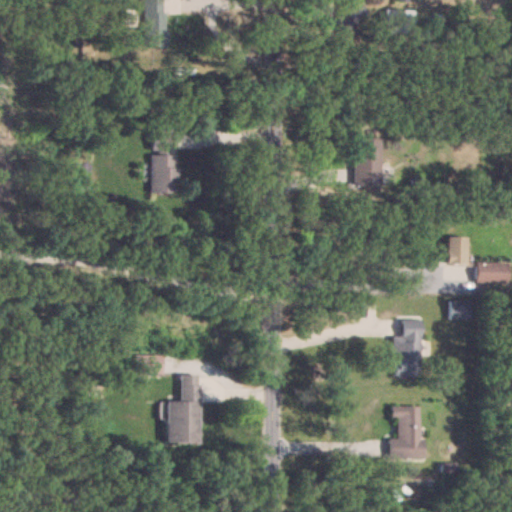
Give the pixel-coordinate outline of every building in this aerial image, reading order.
[(142,0),(142,46),(164,46),(164,0),(142,0)] [(367,11),(354,0),(353,0),(334,21),(348,33),(367,11)] [(413,10),(383,10),(383,33),(413,33),(413,10)] [(149,130),(148,192),(177,193),(178,154),(171,154),(171,130),(149,130)] [(353,184),(380,184),(380,139),(353,139),(353,184)] [(465,235),(444,235),(444,262),(465,262),(465,235)] [(507,261),(474,261),(474,282),(507,282),(507,261)] [(468,300),(448,300),(448,317),(468,317),(468,300)] [(418,374),(419,318),(401,318),(401,336),(392,336),(392,374),(418,374)] [(178,401),(158,401),(158,419),(165,420),(164,442),(197,442),(198,374),(179,374),(178,401)] [(420,405),(389,405),(389,457),(420,457),(420,405)]
